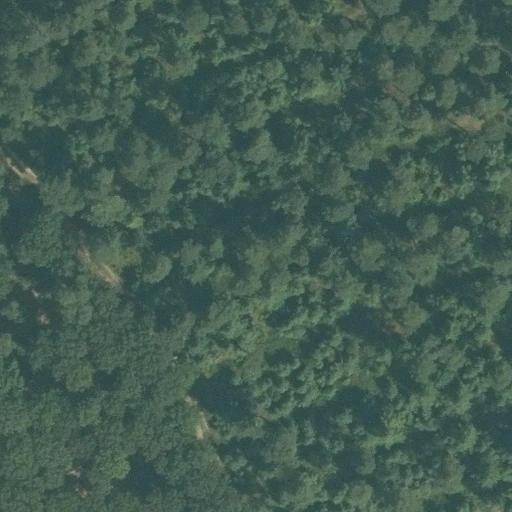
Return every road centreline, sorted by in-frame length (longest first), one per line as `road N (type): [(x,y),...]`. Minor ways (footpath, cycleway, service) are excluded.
road 1 (track): [(238,511),(185,407),(0,182)]
road 2 (track): [(357,511),(511,465)]
